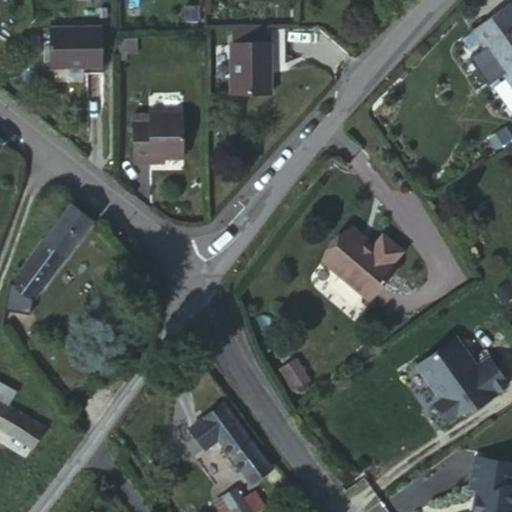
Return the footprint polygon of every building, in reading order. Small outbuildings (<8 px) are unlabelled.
[(473,31),(511,86),(511,14),(507,8),(473,31)] [(268,26),(234,26),(234,41),(268,41),(268,26)] [(102,28),(50,29),(50,66),(103,65),(102,28)] [(234,41),(232,41),(232,94),(270,95),(270,41),(268,41),(234,41)] [(149,120),(133,120),(133,163),(153,163),(154,156),(164,156),(183,155),(182,112),(149,113),(149,120)] [(13,280),(12,283),(32,298),(92,221),(71,205),(13,280)] [(352,227),(348,231),(361,243),(364,239),(352,227)] [(361,243),(348,231),(324,256),(366,296),(393,267),(371,246),(364,239),(361,243)] [(371,246),(390,263),(402,251),(383,233),(371,246)] [(32,298),(12,283),(9,294),(24,307),(32,298)] [(452,336),(414,364),(438,397),(433,401),(446,420),(466,405),(469,409),(505,382),(485,356),(473,365),(452,336)] [(293,354),(280,363),(294,383),(306,375),(293,354)] [(97,376),(74,357),(54,383),(77,401),(97,376)] [(0,400),(6,405),(13,393),(0,384),(0,400)] [(0,427),(32,446),(44,427),(6,405),(0,400),(0,427)] [(223,405),(205,419),(220,440),(249,476),(267,464),(223,405)] [(220,440),(205,419),(188,431),(204,451),(220,440)] [(511,511),(511,484),(511,478),(511,462),(472,455),(467,485),(473,487),(472,492),(475,497),(472,511),(511,511)] [(270,469),(267,464),(249,476),(253,482),(270,469)] [(222,499),(230,511),(245,503),(236,490),(222,499)] [(245,503),(251,511),(261,511),(266,509),(256,495),(245,503)] [(251,511),(245,503),(230,511),(251,511)]
